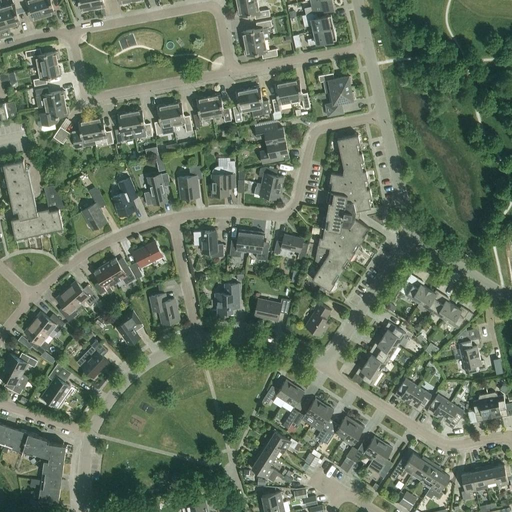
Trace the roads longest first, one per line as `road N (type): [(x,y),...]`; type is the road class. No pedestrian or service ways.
road 1 (residential): [(172,219),(283,215),(297,200),(315,131),(383,115)]
road 2 (residential): [(511,439),(444,445),(323,367)]
road 3 (residential): [(71,31),(209,6),(219,14),(229,71)]
road 4 (residential): [(71,31),(82,87),(96,98),(229,71)]
road 5 (residential): [(31,297),(106,242),(172,219)]
road 6 (residential): [(323,367),(410,237)]
road 7 (residential): [(88,433),(126,382),(198,340)]
road 8 (residential): [(229,71),(367,44)]
road 9 (residential): [(198,340),(257,340),(323,367)]
road 10 (unclassified): [(410,237),(383,115)]
road 11 (residential): [(198,340),(172,219)]
